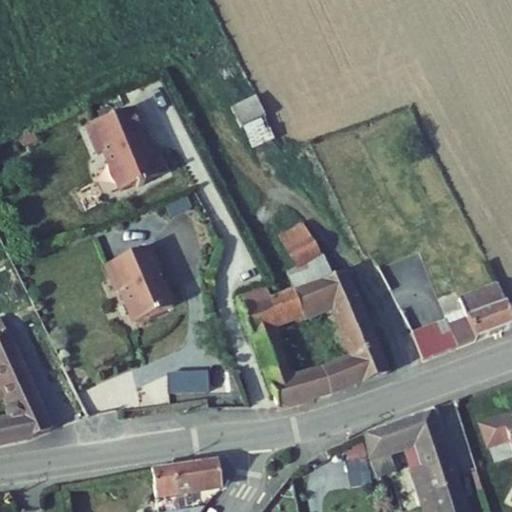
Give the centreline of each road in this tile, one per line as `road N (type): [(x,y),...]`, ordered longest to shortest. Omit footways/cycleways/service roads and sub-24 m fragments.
road 1 (tertiary): [(249,437),(312,426),(511,356)]
road 2 (tertiary): [(0,471),(249,437)]
